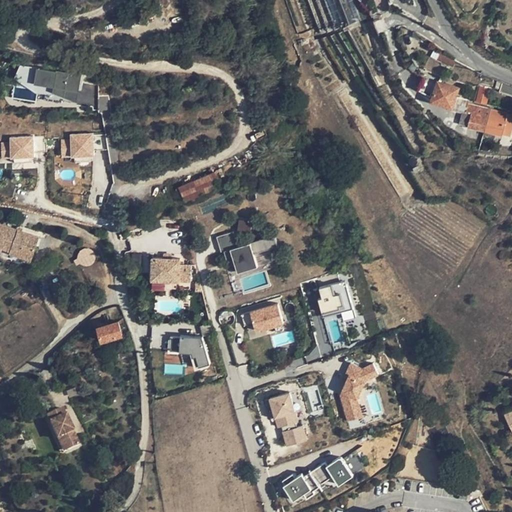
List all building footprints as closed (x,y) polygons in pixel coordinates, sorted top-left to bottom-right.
[(353,0),(342,0),(351,23),(361,19),(353,0)] [(146,16),(143,6),(132,9),(136,20),(146,16)] [(134,21),(131,12),(115,17),(118,26),(134,21)] [(379,83),(385,80),(362,23),(351,28),(379,83)] [(455,59),(436,49),(430,59),(450,69),(455,59)] [(418,67),(413,63),(409,68),(413,72),(418,67)] [(462,112),(465,113),(466,110),(473,112),(472,116),(470,125),(484,128),(489,109),(468,103),(469,100),(456,96),(459,87),(438,80),(437,83),(425,76),(419,88),(433,96),(432,99),(454,106),(453,109),(462,112)] [(511,86),(502,83),(500,91),(511,94),(511,86)] [(490,88),(480,86),(476,100),(486,103),(490,88)] [(391,184),(404,175),(350,88),(337,96),(391,184)] [(511,116),(511,114),(489,109),(484,128),(502,133),(503,131),(504,131),(508,117),(511,118),(511,116)] [(472,116),(465,113),(462,112),(459,125),(469,128),(470,125),(472,116)] [(72,137),(62,138),(64,163),(97,160),(95,130),(72,132),(72,137)] [(12,135),(12,141),(3,141),(3,157),(37,156),(36,134),(12,135)] [(225,184),(219,169),(213,171),(212,172),(181,185),(187,200),(225,184)] [(413,189),(404,175),(391,184),(399,198),(413,189)] [(0,222),(0,246),(13,250),(12,253),(33,260),(41,237),(0,222)] [(218,234),(222,246),(238,241),(235,230),(218,234)] [(274,234),(251,241),(255,253),(268,248),(278,245),(274,234)] [(258,265),(255,253),(251,241),(223,250),(227,262),(233,260),(237,272),(258,265)] [(86,247),(82,259),(93,264),(98,251),(86,247)] [(151,279),(191,280),(192,264),(180,263),(180,258),(153,257),(151,279)] [(230,274),(237,272),(233,260),(227,262),(230,274)] [(194,264),(192,264),(191,280),(190,290),(199,291),(199,280),(194,264)] [(327,321),(357,313),(347,278),(318,286),(327,321)] [(253,307),(257,329),(285,324),(282,302),(253,307)] [(247,322),(255,319),(251,310),(244,313),(247,322)] [(118,320),(98,326),(102,339),(122,334),(118,320)] [(173,351),(182,350),(181,334),(171,335),(173,351)] [(182,334),(182,356),(195,356),(196,364),(209,364),(208,334),(182,334)] [(336,371),(352,419),(368,414),(358,382),(381,375),(376,358),(336,371)] [(288,444),(310,438),(305,422),(301,423),(292,390),(270,396),(278,426),(283,425),(288,444)] [(63,408),(48,415),(58,439),(63,437),(70,450),(81,445),(63,408)] [(63,437),(58,439),(65,452),(70,450),(63,437)] [(298,503),(353,470),(342,451),(286,484),(298,503)]
